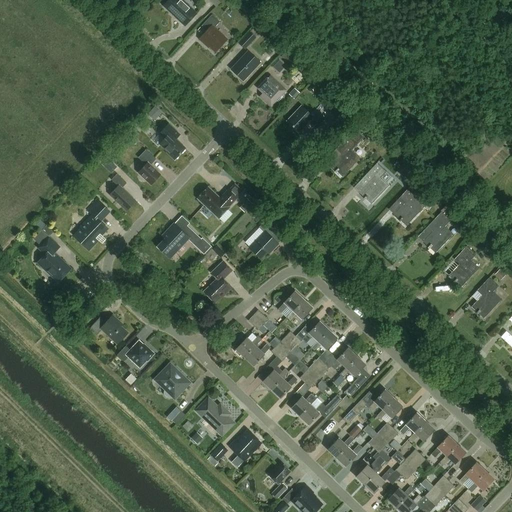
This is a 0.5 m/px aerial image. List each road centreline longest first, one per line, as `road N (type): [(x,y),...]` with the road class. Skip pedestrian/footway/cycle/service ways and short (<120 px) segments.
road 1 (residential): [(511,462),(304,272),(277,279),(190,345)]
road 2 (residential): [(511,393),(229,130)]
road 3 (track): [(206,511),(0,312)]
road 4 (residential): [(359,511),(190,345)]
road 5 (residential): [(96,271),(229,130)]
road 6 (residential): [(229,130),(95,0)]
road 7 (residential): [(190,345),(96,271)]
